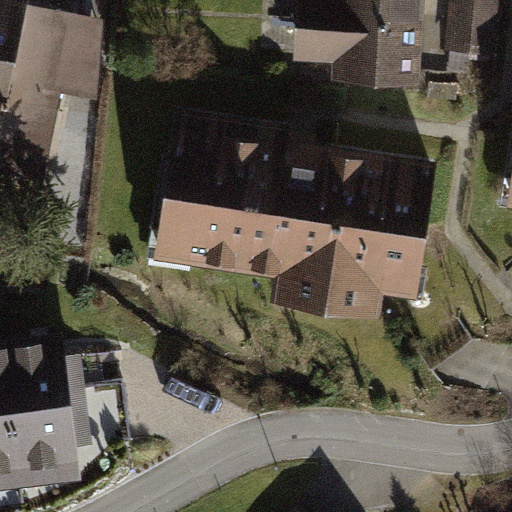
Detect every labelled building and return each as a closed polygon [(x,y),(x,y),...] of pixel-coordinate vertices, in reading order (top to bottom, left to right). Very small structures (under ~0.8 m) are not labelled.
[(0,0),(0,95),(21,0),(0,0)] [(30,0),(21,0),(0,95),(0,161),(44,172),(61,89),(98,94),(104,14),(30,0)] [(430,78),(432,0),(305,0),(304,51),(334,52),(334,75),(430,78)] [(501,0),(447,0),(446,52),(499,54),(501,0)] [(183,107),(163,240),(279,257),(274,288),(391,305),(396,272),(430,277),(449,147),(183,107)] [(0,486),(80,475),(65,368),(59,326),(0,333),(0,486)]
